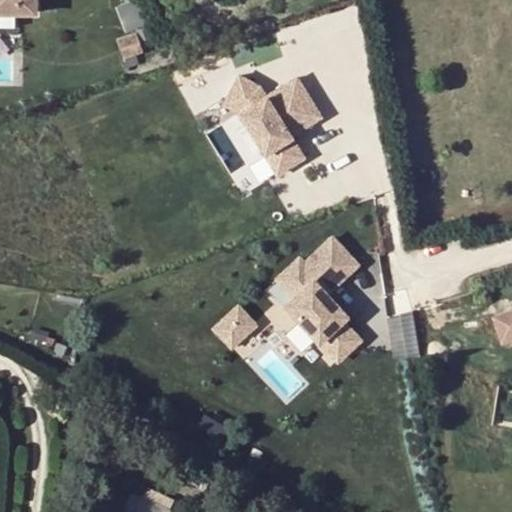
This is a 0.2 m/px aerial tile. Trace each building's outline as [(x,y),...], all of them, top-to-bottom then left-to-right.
[(0,0),(0,15),(31,16),(30,0),(0,0)] [(239,75),(224,105),(240,112),(278,178),(310,160),(297,138),(325,121),(298,76),(267,94),(262,86),(239,75)] [(289,299),(280,307),(335,367),(364,341),(345,321),(349,318),(330,297),(363,267),(332,233),(303,259),(298,253),(270,278),(289,299)] [(238,305),(212,328),(232,350),(258,326),(238,305)] [(390,313),(393,354),(417,352),(414,311),(390,313)] [(511,313),(497,318),(506,345),(511,343),(511,313)] [(142,497),(128,491),(118,511),(165,511),(173,496),(147,485),(142,497)]
